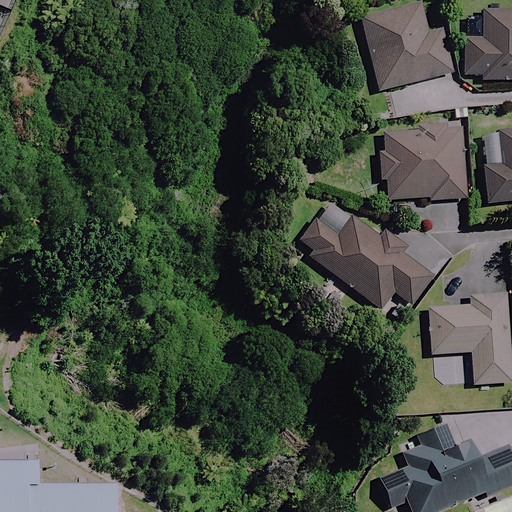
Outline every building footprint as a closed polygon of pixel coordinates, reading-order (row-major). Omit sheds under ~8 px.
[(424,35),(417,5),(357,19),(375,94),(448,77),(437,32),(424,35)] [(477,81),(477,84),(511,84),(511,15),(480,15),(479,43),(463,43),(456,43),(456,81),(477,81)] [(411,126),(411,133),(382,133),(382,152),(373,152),(374,184),(383,184),(383,202),(460,202),(459,132),(440,132),(440,126),(411,126)] [(511,133),(493,135),(496,168),(480,170),(484,207),(511,204),(511,133)] [(312,223),(295,247),(308,256),(305,260),(378,312),(390,296),(409,310),(449,255),(428,240),(418,233),(406,250),(381,232),(377,238),(349,218),(334,239),(312,223)] [(509,385),(505,294),(466,296),(467,309),(427,311),(429,357),(468,355),(469,387),(509,385)] [(37,464),(0,464),(0,511),(121,511),(121,488),(37,488),(37,464)]
